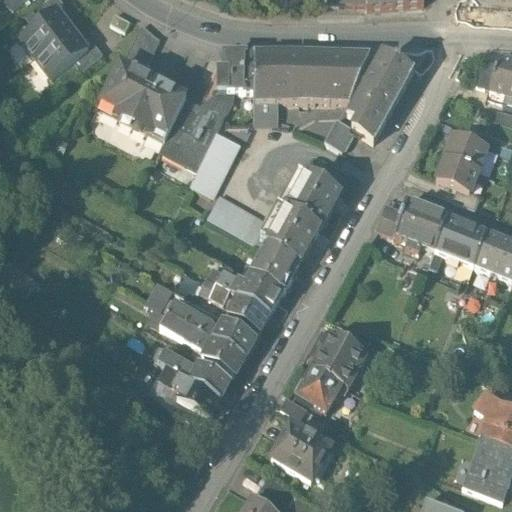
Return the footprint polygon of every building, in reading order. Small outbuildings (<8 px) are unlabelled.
[(5,0),(12,8),(22,0),(5,0)] [(56,5),(62,1),(61,0),(42,0),(34,7),(41,16),(55,5),(56,5)] [(425,9),(423,0),(366,0),(367,5),(366,5),(367,15),(425,9)] [(35,54),(72,26),(56,5),(55,5),(41,16),(18,34),(35,54)] [(116,12),(110,21),(125,30),(130,20),(116,12)] [(130,68),(135,65),(143,69),(160,37),(155,34),(142,22),(120,62),(130,68)] [(87,45),(72,26),(35,54),(51,75),(73,57),(88,46),(87,45)] [(102,50),(94,40),(87,45),(88,46),(73,57),(81,67),(102,50)] [(380,53),(377,58),(351,105),(342,111),(333,128),(351,137),(374,150),(417,74),(380,53)] [(231,101),(254,101),(255,57),(220,57),(220,77),(215,77),(215,96),(215,101),(231,101)] [(296,57),(255,57),(254,101),(254,109),(255,109),(278,110),(294,110),(296,57)] [(331,111),(333,58),(296,57),(294,110),(331,111)] [(377,58),(333,58),(331,111),(342,111),(351,105),(377,58)] [(491,87),(498,63),(484,59),(478,84),(491,87)] [(491,87),(490,91),(501,94),(499,103),(511,106),(511,62),(499,59),(498,63),(491,87)] [(163,140),(186,97),(152,79),(152,74),(143,69),(135,65),(130,68),(120,62),(95,106),(114,116),(115,124),(142,137),(151,134),(163,140)] [(196,165),(231,101),(215,101),(215,96),(203,107),(186,97),(163,140),(160,146),(196,165)] [(511,110),(498,107),(495,118),(511,123),(511,110)] [(278,110),(255,109),(255,126),(279,126),(278,110)] [(351,137),(333,128),(324,145),(342,155),(351,137)] [(239,145),(215,133),(189,183),(213,195),(239,145)] [(475,145),(487,149),(495,153),(500,141),(479,133),(475,145)] [(477,171),(478,171),(487,149),(475,145),(454,137),(446,159),(477,171)] [(477,171),(446,159),(437,181),(458,189),(469,194),(478,171),(477,171)] [(282,212),(315,231),(334,197),(297,176),(278,210),(282,212)] [(478,197),(469,194),(458,189),(454,201),(474,209),(478,197)] [(262,247),(275,224),(218,192),(206,213),(262,247)] [(402,214),(385,208),(376,230),(377,230),(407,242),(405,247),(418,252),(420,246),(434,252),(446,219),(406,204),(402,214)] [(262,247),(295,266),(315,231),(282,212),(275,224),(262,247)] [(486,234),(446,219),(434,252),(441,255),(473,267),(486,234)] [(511,244),(486,234),(473,267),(511,281),(511,244)] [(262,248),(246,275),(279,293),(295,266),(262,248)] [(435,269),(441,255),(434,252),(428,266),(435,269)] [(214,288),(267,317),(277,299),(245,281),(239,291),(232,286),(233,284),(220,277),(214,287),(214,288)] [(256,336),(267,317),(214,288),(214,287),(204,282),(197,294),(207,299),(207,300),(221,308),(223,305),(229,308),(223,318),(256,336)] [(511,288),(500,284),(494,300),(505,304),(511,288)] [(196,319),(189,330),(242,360),(252,342),(220,324),(215,333),(208,330),(210,327),(196,319)] [(242,360),(189,330),(183,342),(196,350),(198,347),(205,351),(200,360),(232,378),(242,360)] [(486,343),(472,337),(465,356),(479,361),(486,343)] [(321,351),(311,370),(342,388),(348,391),(367,359),(329,338),(328,340),(324,341),(320,348),(321,351)] [(497,354),(490,351),(486,358),(494,361),(497,354)] [(165,373),(218,404),(228,386),(196,367),(191,376),(184,372),(186,370),(163,357),(157,368),(165,373)] [(342,388),(311,370),(294,398),(326,416),(342,388)] [(218,404),(165,373),(157,387),(171,395),(172,393),(179,397),(175,403),(207,421),(218,404)] [(511,411),(509,413),(509,414),(499,410),(486,399),(474,413),(486,422),(479,441),(511,453),(511,411)] [(287,401),(281,413),(302,424),(308,412),(287,401)] [(201,432),(207,421),(175,403),(169,414),(201,432)] [(330,455),(291,432),(272,465),(311,488),(313,484),(324,490),(338,466),(328,459),(330,455)] [(511,476),(511,453),(479,441),(462,490),(502,505),(511,476)] [(297,502),(268,481),(261,491),(289,511),(297,502)] [(289,511),(261,491),(252,503),(265,511),(289,511),(290,511),(289,511)] [(265,511),(252,503),(245,511),(265,511)]
